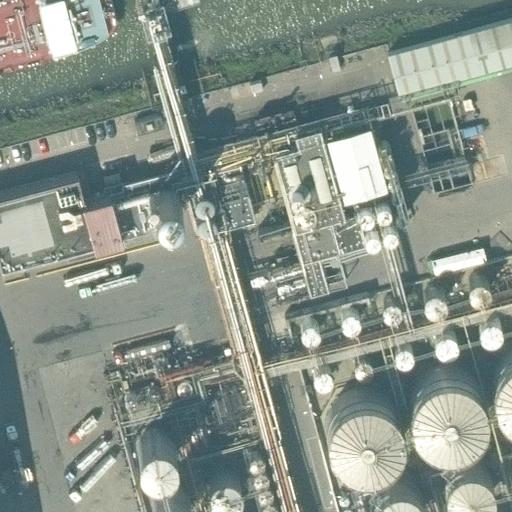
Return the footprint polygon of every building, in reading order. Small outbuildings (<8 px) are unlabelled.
[(154,0),(157,10),(192,0),(154,0)] [(398,94),(477,72),(511,62),(511,17),(387,52),(398,94)] [(139,132),(165,125),(162,112),(136,119),(139,132)] [(342,193),(349,192),(385,182),(368,120),(325,131),(342,193)] [(356,206),(343,209),(326,145),(323,132),(322,132),(319,121),(294,128),(297,139),(273,146),(294,223),(290,224),(299,256),(309,292),(328,286),(318,251),(365,239),(356,206)] [(142,160),(157,154),(151,139),(135,145),(142,160)] [(228,223),(255,216),(237,148),(210,155),(228,223)] [(202,188),(213,186),(208,166),(197,169),(202,188)] [(7,190),(0,192),(0,262),(0,264),(26,257),(64,247),(64,248),(66,248),(69,257),(123,243),(121,233),(159,223),(148,179),(82,195),(80,184),(77,171),(7,190)] [(362,190),(351,195),(358,208),(368,203),(362,190)] [(511,236),(509,237),(504,239),(501,244),(499,250),(500,256),(503,261),(508,264),(511,265),(511,236)] [(482,267),(482,261),(481,255),(478,251),(474,248),(468,246),(463,247),(458,250),(454,255),(453,261),(453,266),(456,271),(461,275),(466,276),(473,275),(478,272),(482,267)] [(439,283),(441,277),(440,271),(437,267),(432,263),(427,262),(421,263),(417,265),(413,270),(411,276),(412,281),(414,286),(419,290),(425,292),(431,291),(435,289),(439,283)] [(397,295),(398,288),(398,284),(394,278),(389,275),(384,274),(378,274),(373,278),(370,282),(368,288),(370,295),(373,299),(377,302),(383,303),(388,303),(393,300),(397,295)] [(357,303),(359,297),(357,291),(355,287),(349,283),(345,282),(339,283),(334,286),(330,291),(329,297),(329,302),(332,306),(337,310),(342,312),(348,311),(354,308),(357,303)] [(315,314),(316,310),(315,304),(312,299),(306,296),(301,295),(295,296),(290,299),(287,304),(286,310),(287,315),(290,320),(296,324),(302,325),(307,323),(312,320),(315,314)] [(494,316),(495,311),(494,306),(491,301),(486,297),(481,296),(475,297),(470,300),(466,305),(465,310),(466,317),(469,321),(474,324),(480,326),(485,325),(490,321),(494,316)] [(451,329),(452,323),(451,318),(448,313),(443,309),(438,308),(433,309),(427,312),(424,317),(423,323),(424,329),(427,334),(432,337),(437,338),(443,337),(448,334),(451,329)] [(413,338),(414,332),(413,326),(409,321),(404,318),(398,317),(392,319),(388,322),(385,326),(384,332),(385,338),(388,342),(394,346),(400,347),(405,346),(410,342),(413,338)] [(372,349),(373,344),(373,341),(371,337),(368,332),(363,330),(357,329),(352,330),(347,333),(344,338),(343,344),(344,349),(347,354),(352,357),(358,359),(364,357),(369,354),(372,349)] [(329,358),(331,352),(330,347),(327,343),(324,340),(321,338),(317,337),(312,338),(306,341),(302,347),(301,352),(302,357),(304,362),(309,366),(314,367),(320,367),(325,364),(329,358)] [(492,368),(490,379),(492,390),(496,400),(503,408),(511,414),(511,344),(504,350),(497,358),(492,368)] [(481,382),(474,373),(465,366),(454,363),(443,362),(432,365),(422,371),(414,379),(409,390),(407,401),(409,412),(413,422),(420,430),(430,436),(440,440),(451,440),(462,437),(471,432),(479,424),(484,414),(486,403),(485,392),(481,382)] [(69,389),(77,396),(92,379),(85,372),(69,389)] [(397,405),(390,397),(381,390),(370,386),(359,386),(348,388),(339,394),(331,403),(326,413),(325,424),(326,434),(331,444),(337,452),(346,458),(357,462),(367,462),(378,459),(387,454),(394,446),(399,437),(401,426),(400,415),(397,405)] [(174,454),(176,446),(174,438),(170,432),(164,428),(156,426),(148,428),(142,432),(137,438),(136,446),(138,454),(142,460),(148,464),(156,466),(164,465),(170,460),(174,454)] [(490,473),(485,466),(477,461),(468,459),(459,461),(451,466),(446,474),(444,483),(445,491),(450,499),(456,504),(464,507),(473,506),(481,503),(487,497),(491,490),(492,481),(490,473)] [(246,490),(247,482),(246,475),(244,471),(241,467),(235,463),(231,461),(227,460),(221,461),(217,463),(212,466),(209,469),(207,473),(205,477),(205,481),(206,489),(208,493),(210,496),(217,501),(221,502),(225,503),(233,502),(238,499),(241,497),(246,490)] [(420,493),(415,486),(407,480),(398,479),(389,480),(381,486),(376,493),(374,503),(376,511),(419,511),(421,509),(422,501),(420,493)] [(187,511),(189,509),(191,501),(189,493),(185,487),(179,483),(171,481),(163,483),(157,487),(153,493),(151,501),(153,509),(154,511),(187,511)]
